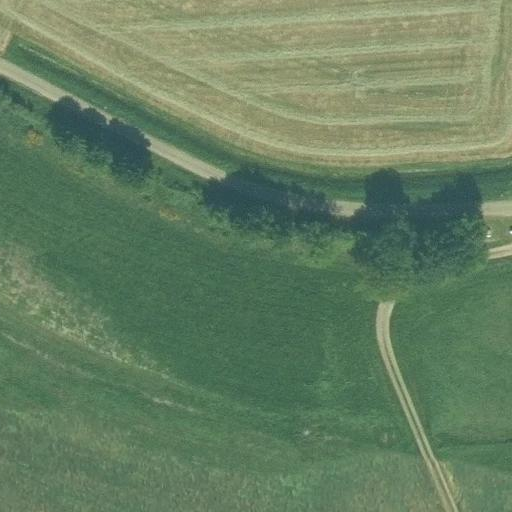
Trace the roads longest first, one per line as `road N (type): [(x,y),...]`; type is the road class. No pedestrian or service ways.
road 1 (unclassified): [(511,211),(333,206),(226,179),(0,62)]
road 2 (track): [(448,511),(381,341),(383,306),(401,282),(427,269),(511,246)]
